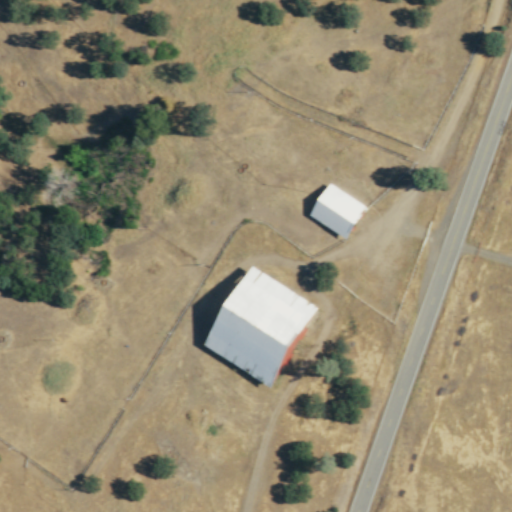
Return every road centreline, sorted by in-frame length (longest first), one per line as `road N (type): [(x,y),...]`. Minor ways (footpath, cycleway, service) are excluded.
road 1 (tertiary): [(355,511),(511,67)]
road 2 (track): [(399,211),(496,0)]
